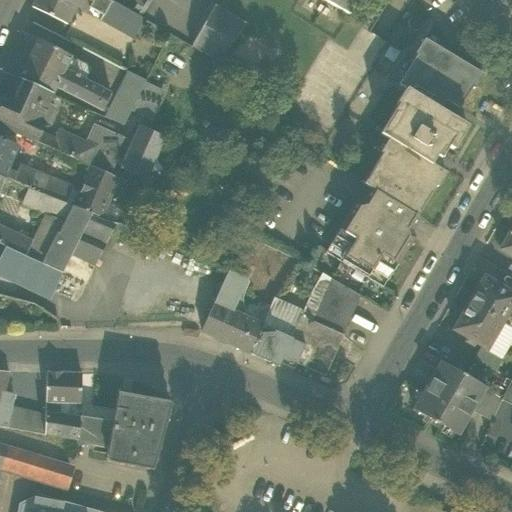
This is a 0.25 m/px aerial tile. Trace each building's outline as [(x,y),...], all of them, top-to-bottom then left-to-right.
[(66,25),(77,0),(34,0),(31,8),(66,25)] [(108,0),(90,0),(92,1),(89,8),(102,15),(103,16),(111,1),(108,0)] [(357,0),(324,0),(349,14),(357,0)] [(99,21),(133,40),(144,19),(111,1),(103,16),(102,15),(99,21)] [(217,63),(218,63),(244,24),(214,5),(190,47),(217,63)] [(300,129),(321,148),(388,42),(361,29),(347,51),(328,39),(280,114),(300,129)] [(1,72),(17,79),(51,94),(55,87),(99,111),(109,93),(77,77),(78,75),(74,73),(73,76),(69,73),(71,68),(65,65),(69,58),(19,32),(1,72)] [(398,86),(406,91),(439,111),(445,101),(457,108),(478,73),(423,40),(415,53),(417,55),(398,86)] [(110,120),(123,126),(145,81),(127,71),(114,98),(119,100),(110,120)] [(46,105),(51,94),(17,79),(12,90),(46,105)] [(52,107),(46,105),(12,90),(9,97),(0,92),(0,126),(69,158),(78,139),(74,137),(59,131),(55,139),(40,133),(45,123),(50,125),(50,124),(55,113),(50,111),(52,107)] [(465,127),(439,111),(406,91),(379,134),(388,140),(433,167),(451,137),(457,140),(465,127)] [(93,125),(85,142),(95,147),(88,166),(90,167),(110,176),(115,164),(123,167),(134,144),(121,138),(122,137),(116,134),(116,135),(93,125)] [(140,130),(134,144),(123,167),(123,168),(143,177),(161,139),(140,130)] [(0,175),(42,193),(48,196),(53,183),(19,169),(17,175),(8,171),(18,146),(0,139),(0,175)] [(69,158),(88,166),(95,147),(85,142),(78,139),(69,158)] [(442,173),(433,167),(388,140),(362,183),(371,189),(415,216),(442,173)] [(116,179),(110,176),(90,167),(77,208),(100,218),(116,179)] [(0,245),(1,245),(25,257),(30,245),(0,231),(0,186),(1,184),(0,183),(0,245)] [(371,189),(362,202),(411,232),(418,218),(415,216),(371,189)] [(66,222),(53,250),(46,267),(61,274),(66,265),(76,269),(80,260),(94,267),(115,224),(114,223),(100,218),(77,208),(48,196),(42,193),(36,209),(46,214),(66,222)] [(411,232),(362,202),(361,201),(355,203),(325,253),(382,288),(413,238),(411,232)] [(511,256),(511,228),(500,249),(511,256)] [(25,257),(46,267),(53,250),(32,242),(30,245),(25,257)] [(0,277),(47,302),(61,274),(46,267),(25,257),(1,245),(0,246),(0,277)] [(238,349),(249,354),(262,326),(261,326),(231,311),(244,279),(232,273),(230,273),(229,274),(227,273),(215,301),(201,332),(238,348),(238,349)] [(321,295),(328,278),(322,274),(311,292),(321,295)] [(316,306),(327,310),(338,284),(328,278),(321,295),(316,306)] [(511,294),(482,278),(467,303),(501,323),(511,302),(511,294)] [(338,284),(327,310),(349,320),(360,296),(338,284)] [(321,295),(311,292),(302,311),(300,317),(309,321),(316,306),(321,295)] [(300,317),(302,311),(273,298),(261,326),(262,326),(291,339),(300,317)] [(485,349),(501,323),(467,303),(452,330),(485,349)] [(342,336),(349,320),(327,310),(316,306),(309,321),(342,336)] [(300,317),(291,339),(305,345),(296,364),(325,377),(342,336),(309,321),(300,317)] [(282,358),(296,364),(305,345),(291,339),(262,326),(249,354),(278,367),(282,358)] [(476,361),(496,371),(501,360),(481,351),(476,361)] [(412,410),(458,437),(472,412),(484,391),(486,388),(440,362),(412,410)] [(10,373),(0,372),(0,404),(11,407),(14,394),(5,392),(10,373)] [(46,373),(45,403),(59,403),(79,404),(81,374),(46,373)] [(511,379),(501,401),(511,406),(511,379)] [(472,412),(491,422),(501,401),(484,391),(472,412)] [(118,464),(148,470),(151,457),(155,458),(170,409),(155,406),(156,400),(117,393),(114,410),(112,423),(107,446),(106,456),(119,458),(118,464)] [(155,406),(170,409),(171,402),(156,400),(155,406)] [(59,414),(59,403),(45,403),(44,412),(59,414)] [(0,426),(6,428),(11,408),(11,407),(0,404),(0,426)] [(83,404),(81,417),(81,418),(112,423),(114,410),(83,404)] [(6,428),(18,430),(22,412),(22,410),(11,408),(6,428)] [(18,430),(43,434),(44,417),(22,412),(18,430)] [(44,412),(44,417),(43,434),(77,441),(107,446),(112,423),(81,418),(81,417),(69,415),(69,416),(59,414),(44,412)] [(0,472),(1,472),(63,490),(69,468),(0,449),(0,472)] [(105,462),(118,464),(119,458),(106,456),(105,462)] [(16,511),(99,511),(37,494),(18,505),(16,511)]
